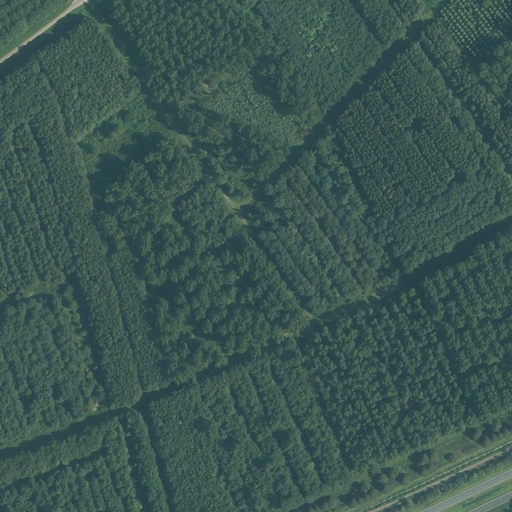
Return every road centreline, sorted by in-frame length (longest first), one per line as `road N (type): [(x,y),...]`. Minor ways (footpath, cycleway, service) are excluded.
road 1 (track): [(85,0),(315,322),(424,273),(511,220)]
road 2 (track): [(173,511),(79,154),(52,86),(19,47)]
road 3 (track): [(445,0),(235,212)]
